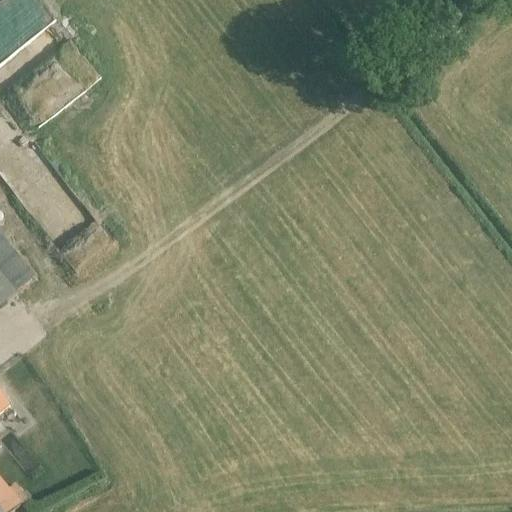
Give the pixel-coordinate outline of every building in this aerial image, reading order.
[(98,156),(110,150),(94,119),(82,125),(98,156)] [(118,190),(133,185),(128,167),(112,171),(118,190)] [(0,310),(17,297),(0,276),(0,310)] [(0,381),(0,384),(5,390),(71,336),(94,317),(88,310),(65,329),(0,381)] [(0,392),(0,511),(15,511),(20,509),(0,484),(0,415),(11,406),(0,392)]
